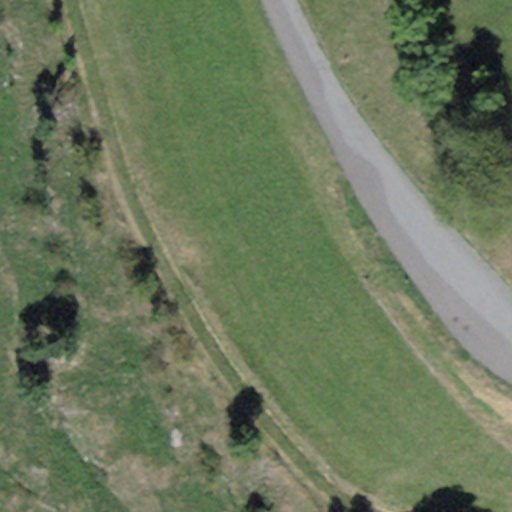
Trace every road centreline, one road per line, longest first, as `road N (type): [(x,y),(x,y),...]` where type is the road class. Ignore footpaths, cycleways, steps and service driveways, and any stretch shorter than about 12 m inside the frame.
road 1 (track): [(75,0),(112,146),(141,223),(205,346),(273,436),(345,511)]
road 2 (tertiary): [(511,349),(450,300),(361,143),(296,0)]
